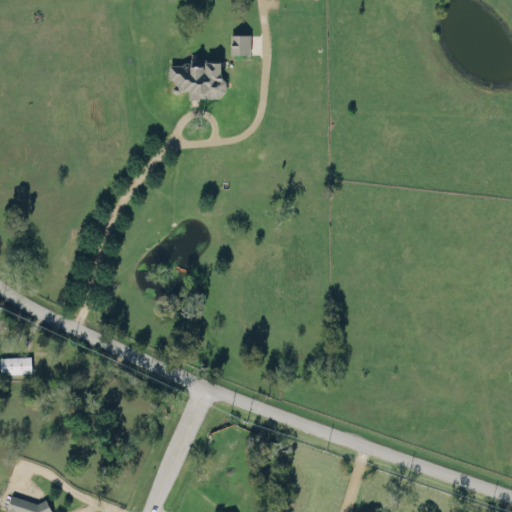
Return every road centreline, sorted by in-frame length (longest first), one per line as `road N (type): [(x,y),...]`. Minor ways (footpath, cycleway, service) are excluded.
road 1 (tertiary): [(511,494),(201,382),(0,285)]
road 2 (residential): [(201,382),(147,511)]
